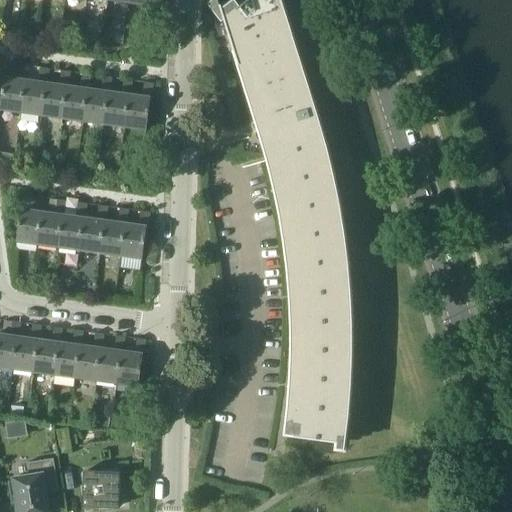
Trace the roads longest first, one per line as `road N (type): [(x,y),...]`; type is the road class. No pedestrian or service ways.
road 1 (secondary): [(511,503),(360,0)]
road 2 (residential): [(170,324),(183,0)]
road 3 (residential): [(166,511),(170,324)]
road 4 (residential): [(243,344),(236,159)]
road 5 (residential): [(0,283),(25,304),(170,324)]
road 6 (residential): [(225,472),(243,344)]
